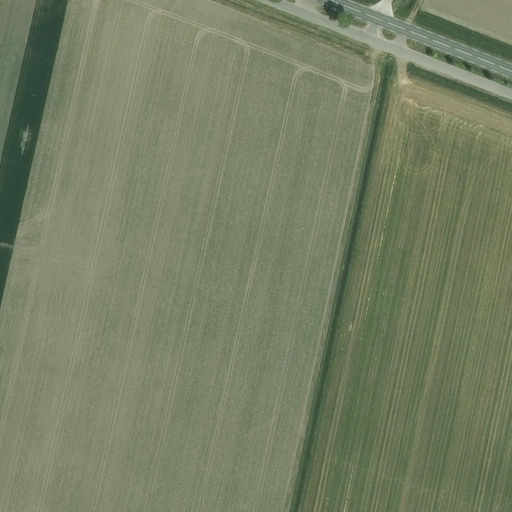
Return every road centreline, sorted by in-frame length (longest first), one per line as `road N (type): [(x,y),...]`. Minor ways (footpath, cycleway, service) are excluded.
road 1 (unclassified): [(511,93),(269,0)]
road 2 (secondary): [(511,71),(328,0)]
